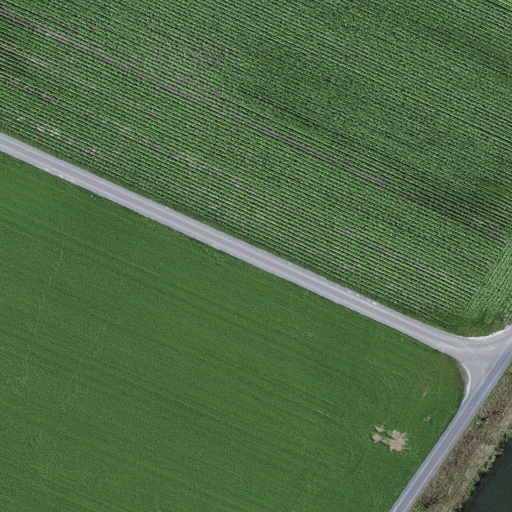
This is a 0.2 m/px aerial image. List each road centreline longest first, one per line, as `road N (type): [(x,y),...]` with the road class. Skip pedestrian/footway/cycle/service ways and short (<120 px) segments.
road 1 (track): [(508,367),(0,140)]
road 2 (track): [(511,362),(409,511)]
